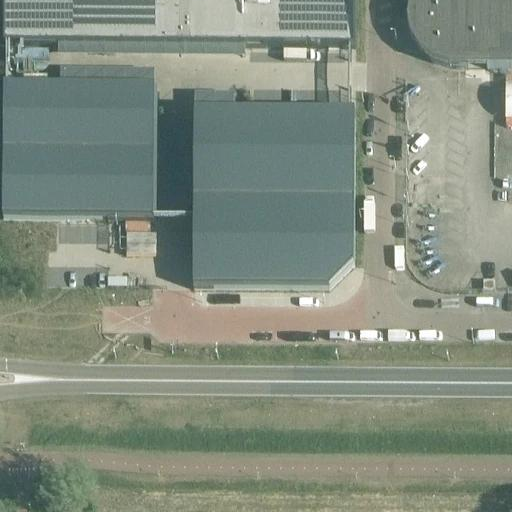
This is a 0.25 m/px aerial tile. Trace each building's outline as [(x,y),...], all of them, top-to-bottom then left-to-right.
[(5,0),(5,48),(7,48),(351,51),(356,51),(356,0),(5,0)] [(511,0),(455,0),(456,11),(511,11),(511,0)] [(511,47),(408,47),(407,117),(511,117),(511,47)] [(5,88),(4,222),(56,222),(96,223),(154,223),(155,90),(7,88),(5,88)] [(351,114),(195,113),(194,290),(194,291),(330,292),(355,268),(355,114),(351,114)] [(511,153),(407,152),(407,223),(511,223),(511,153)] [(511,258),(454,259),(454,294),(511,294),(511,258)]
